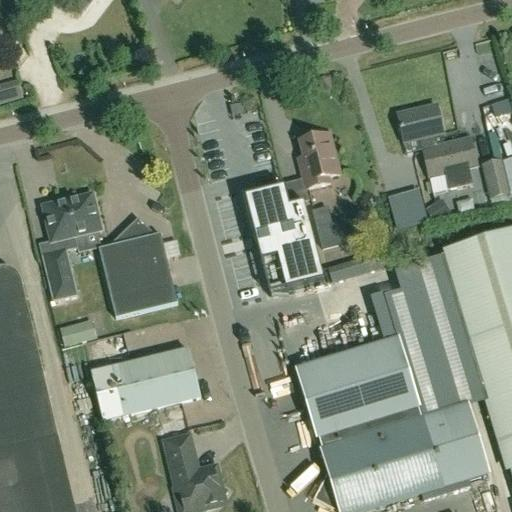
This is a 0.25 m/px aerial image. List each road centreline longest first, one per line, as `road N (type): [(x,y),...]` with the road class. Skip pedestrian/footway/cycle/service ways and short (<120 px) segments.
road 1 (unclassified): [(165,94),(278,511)]
road 2 (tertiary): [(165,94),(511,6)]
road 3 (tertiary): [(0,136),(165,94)]
